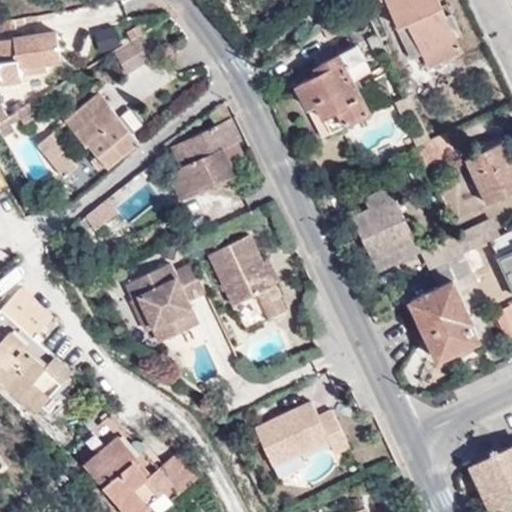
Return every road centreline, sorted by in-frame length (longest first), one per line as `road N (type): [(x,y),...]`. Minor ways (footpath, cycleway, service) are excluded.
road 1 (residential): [(235,77),(28,246),(77,339),(186,423),(234,511)]
road 2 (residential): [(235,77),(410,438)]
